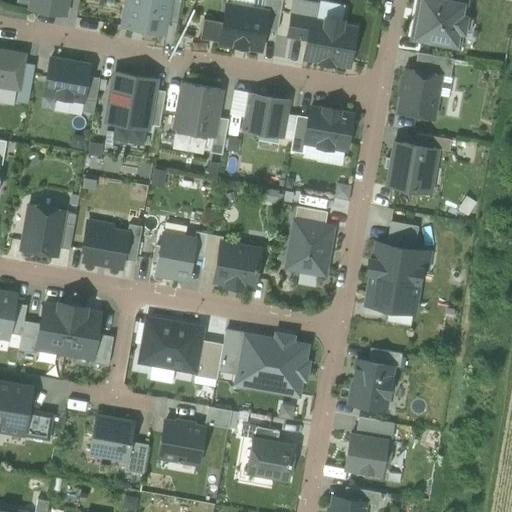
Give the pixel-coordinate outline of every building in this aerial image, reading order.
[(31,0),(29,10),(63,16),(66,0),(31,0)] [(130,0),(126,27),(163,33),(165,22),(168,0),(130,0)] [(168,0),(165,22),(177,24),(180,0),(168,0)] [(262,12),(263,0),(229,0),(229,6),(262,12)] [(263,0),(262,12),(267,12),(264,30),(277,32),(282,0),(263,0)] [(418,0),(416,12),(418,12),(416,22),(414,21),(411,40),(457,48),(460,32),(463,32),(465,17),(463,17),(465,5),(446,1),(445,0),(418,0)] [(315,5),(312,21),(325,23),(326,18),(341,21),(344,6),(316,1),(315,5)] [(315,5),(294,2),(288,37),(307,40),(311,21),(312,21),(315,5)] [(219,43),(261,51),(264,30),(267,12),(262,12),(229,6),(226,5),(219,43)] [(326,18),(325,23),(312,21),(311,21),(307,40),(304,58),(348,66),(354,29),(340,26),(341,21),(326,18)] [(23,56),(0,51),(0,86),(17,90),(22,65),(23,56)] [(417,53),(414,70),(439,75),(439,76),(449,78),(452,59),(417,53)] [(70,99),(83,101),(87,77),(89,67),(49,61),(43,94),(56,97),(56,99),(70,101),(70,99)] [(33,67),(22,65),(17,90),(15,102),(27,104),(33,67)] [(439,76),(439,75),(414,70),(406,69),(399,112),(430,118),(439,76)] [(99,79),(87,77),(83,101),(81,113),(93,115),(99,79)] [(109,120),(145,126),(151,90),(152,82),(116,77),(114,89),(111,89),(109,106),(111,107),(109,120)] [(220,90),(183,83),(175,131),(212,138),(215,118),(220,90)] [(165,92),(151,90),(145,126),(159,128),(165,92)] [(249,118),(252,96),(233,92),(229,114),(249,118)] [(284,101),(252,96),(249,118),(246,130),(259,133),(278,136),(282,114),(284,101)] [(322,110),(310,108),(308,119),(304,140),(304,143),(318,145),(317,147),(331,150),(332,148),(345,150),(352,115),(338,113),(339,111),(323,108),(322,110)] [(282,114),(278,136),(292,138),(296,117),(282,114)] [(308,119),(296,117),(292,138),(290,150),(302,153),(304,143),(304,140),(308,119)] [(227,120),(215,118),(212,138),(209,153),(221,155),(227,120)] [(275,150),(278,136),(259,133),(257,147),(275,150)] [(415,134),(413,145),(437,149),(448,151),(450,139),(415,134)] [(386,186),(421,192),(421,190),(425,167),(432,168),(434,168),(437,149),(413,145),(393,142),(391,158),(385,157),(383,168),(388,169),(386,186)] [(432,168),(425,167),(421,190),(428,191),(432,168)] [(165,173),(154,171),(151,185),(162,187),(165,173)] [(334,196),(349,197),(350,184),(335,183),(334,196)] [(22,251),(55,257),(56,248),(63,213),(63,211),(30,205),(22,251)] [(296,207),(293,221),(324,226),(326,212),(296,207)] [(63,213),(56,248),(69,251),(75,215),(63,213)] [(285,268),(324,275),(332,227),(324,226),(293,221),(285,268)] [(82,261),(122,268),(123,260),(128,234),(127,234),(101,229),(102,224),(86,222),(84,237),(86,237),(82,261)] [(390,222),(386,245),(413,250),(417,226),(390,222)] [(128,224),(127,234),(128,234),(123,260),(134,262),(141,227),(128,224)] [(204,258),(208,234),(196,232),(195,240),(192,256),(204,258)] [(201,270),(215,272),(220,244),(222,237),(208,234),(204,258),(201,270)] [(155,274),(188,279),(192,256),(195,240),(162,235),(160,247),(158,261),(155,274)] [(365,304),(412,312),(423,252),(413,250),(386,245),(376,243),(373,260),(368,260),(367,272),(370,273),(365,304)] [(240,286),(253,288),(260,251),(220,244),(215,272),(214,281),(226,283),(226,286),(240,289),(240,286)] [(15,296),(0,293),(0,336),(8,338),(15,296)] [(64,354),(72,307),(65,305),(65,307),(59,306),(58,308),(44,306),(40,325),(37,349),(38,349),(64,354)] [(72,307),(64,354),(90,358),(91,358),(95,334),(99,315),(84,313),(85,310),(78,309),(79,308),(72,307)] [(193,371),(194,372),(199,340),(201,329),(146,319),(139,362),(193,371)] [(37,349),(40,325),(23,322),(18,352),(37,355),(38,349),(37,349)] [(235,371),(240,368),(244,336),(225,333),(223,344),(218,368),(235,371)] [(112,337),(95,334),(91,358),(90,358),(89,364),(107,367),(112,337)] [(252,386),(297,394),(300,378),(304,379),(306,363),(302,362),(305,347),(290,344),(291,340),(276,338),(276,342),(244,336),(240,368),(248,369),(254,376),(252,386)] [(223,344),(199,340),(194,372),(193,371),(192,376),(216,380),(218,368),(223,344)] [(370,348),(367,362),(392,366),(398,367),(401,354),(370,348)] [(367,362),(355,360),(348,403),(384,409),(387,396),(389,396),(392,380),(390,380),(392,366),(367,362)] [(0,430),(24,435),(28,412),(32,388),(0,382),(0,430)] [(300,398),(276,397),(275,417),(299,418),(300,398)] [(231,411),(207,407),(204,425),(228,429),(231,411)] [(28,412),(24,435),(47,439),(51,417),(28,412)] [(89,454),(126,460),(130,442),(133,424),(95,418),(89,454)] [(357,418),(354,436),(387,441),(390,442),(393,424),(357,418)] [(158,457),(198,464),(204,428),(193,426),(193,424),(176,421),(175,424),(164,422),(158,457)] [(252,439),(276,443),(278,431),(241,425),(239,437),(252,439)] [(354,436),(350,435),(344,469),(380,475),(382,465),(388,466),(391,452),(385,451),(387,441),(354,436)] [(246,473),(288,480),(294,446),(276,443),(252,439),(246,473)] [(130,442),(126,460),(124,471),(142,475),(148,445),(130,442)] [(345,486),(343,498),(365,502),(365,503),(378,505),(380,492),(345,486)] [(363,511),(365,503),(365,502),(343,498),(332,496),(328,511),(363,511)] [(46,511),(49,502),(37,500),(34,511),(46,511)]
